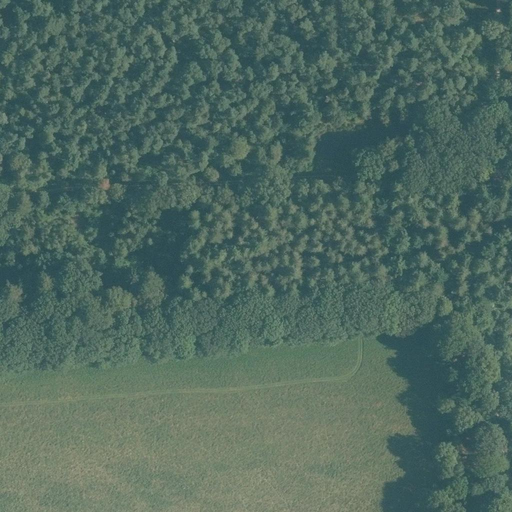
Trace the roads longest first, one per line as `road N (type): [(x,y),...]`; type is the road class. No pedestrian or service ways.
road 1 (track): [(489,297),(0,349)]
road 2 (track): [(0,192),(484,173)]
road 3 (track): [(484,173),(493,379),(511,485)]
road 4 (track): [(497,0),(500,132),(484,173)]
